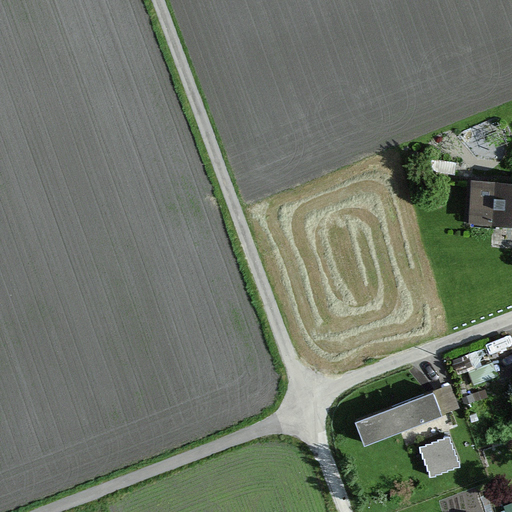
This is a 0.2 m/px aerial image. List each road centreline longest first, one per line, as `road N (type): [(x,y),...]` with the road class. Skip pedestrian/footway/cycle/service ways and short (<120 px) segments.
road 1 (track): [(157,0),(304,397)]
road 2 (residential): [(308,411),(44,511)]
road 3 (residential): [(304,397),(511,317)]
